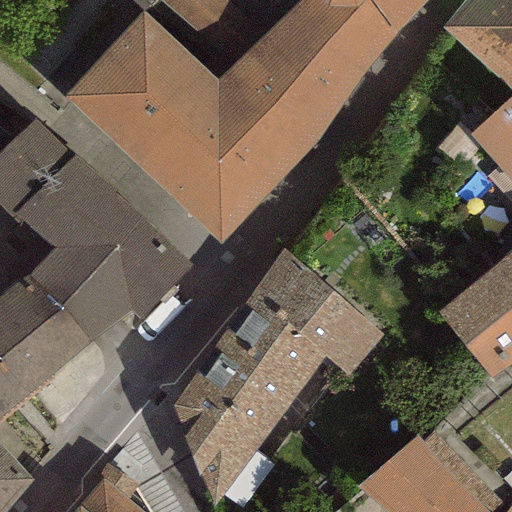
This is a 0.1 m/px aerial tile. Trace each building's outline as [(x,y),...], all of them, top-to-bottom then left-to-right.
[(300,0),(262,38),(234,66),(216,83),(146,11),(60,98),(215,247),(437,0),(300,0)] [(220,0),(131,0),(146,11),(155,0),(234,66),(262,38),(220,0)] [(511,0),(466,0),(442,28),(511,93),(511,0)] [(511,93),(465,135),(511,186),(511,93)] [(53,251),(28,272),(89,345),(130,312),(139,320),(190,267),(31,119),(13,137),(0,150),(0,208),(19,227),(22,220),(53,251)] [(0,150),(13,137),(0,126),(0,150)] [(511,248),(436,312),(492,381),(511,366),(511,248)] [(381,333),(279,249),(171,405),(196,476),(200,475),(212,507),(322,357),(345,376),(381,333)] [(28,272),(0,295),(0,418),(89,345),(28,272)] [(487,511),(503,511),(506,510),(432,433),(422,443),(487,511)] [(487,511),(422,443),(415,435),(355,487),(383,511),(487,511)] [(0,511),(7,511),(34,482),(0,447),(0,511)] [(139,511),(101,480),(73,511),(139,511)] [(511,511),(511,502),(506,510),(503,511),(511,511)]
